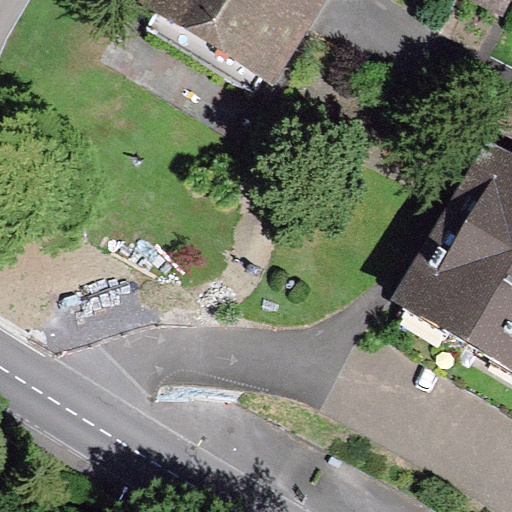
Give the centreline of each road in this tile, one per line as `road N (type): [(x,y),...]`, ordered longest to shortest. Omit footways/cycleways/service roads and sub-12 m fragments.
road 1 (unknown): [(88,423),(135,370),(263,357),(373,303),(414,250),(430,205),(424,72),(432,54),(458,56),(511,83)]
road 2 (secondary): [(228,511),(0,367)]
